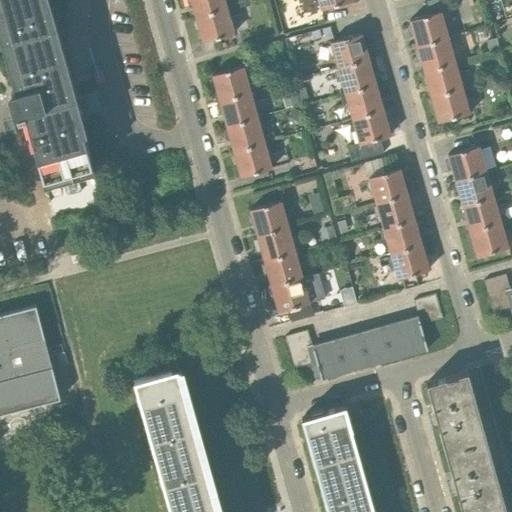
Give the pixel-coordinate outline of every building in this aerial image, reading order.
[(45,0),(0,0),(0,21),(19,89),(12,91),(18,113),(17,113),(18,118),(27,116),(44,176),(91,161),(45,0)] [(223,0),(190,0),(195,16),(226,7),(223,0)] [(317,0),(320,9),(350,0),(317,0)] [(226,7),(195,16),(202,41),(233,33),(226,7)] [(409,20),(417,46),(448,37),(440,11),(409,20)] [(330,28),(322,30),(324,37),(332,35),(330,28)] [(319,30),(312,32),(314,40),(321,38),(319,30)] [(337,67),(369,58),(361,33),(330,42),(337,67)] [(448,37),(417,46),(423,70),(455,61),(448,37)] [(496,38),(493,38),(486,41),(489,53),(497,50),(499,50),(496,38)] [(344,92),(376,83),(369,58),(337,67),(344,92)] [(455,61),(423,70),(430,95),(461,86),(455,61)] [(211,74),(219,100),(250,92),(243,66),(211,74)] [(383,108),(376,83),(344,92),(351,117),(383,108)] [(300,99),(308,97),(305,85),(297,87),(296,87),(300,99)] [(461,86),(430,95),(438,121),(469,112),(461,86)] [(250,92),(219,100),(226,125),(257,116),(250,92)] [(298,104),(295,93),(281,97),(285,109),(298,104)] [(297,121),(300,114),(302,112),(300,111),(292,107),(287,116),(297,121)] [(383,108),(351,117),(359,142),(347,146),(351,161),(384,152),(380,137),(390,134),(383,108)] [(257,116),(226,125),(232,150),(264,141),(257,116)] [(264,141),(232,150),(240,176),(271,167),(264,141)] [(496,144),(487,144),(489,165),(498,164),(496,144)] [(448,154),(455,180),(486,171),(479,145),(448,154)] [(376,202),(406,193),(399,167),(369,176),(376,202)] [(486,171),(455,180),(462,205),(493,196),(486,171)] [(383,227),(413,218),(406,193),(376,202),(383,227)] [(493,196),(462,205),(469,229),(500,221),(493,196)] [(321,200),(310,203),(314,215),(325,212),(321,200)] [(249,209),(256,235),(288,227),(281,201),(249,209)] [(390,251),(420,243),(413,218),(383,227),(390,251)] [(500,221),(469,229),(476,255),(507,247),(500,221)] [(288,227),(256,235),(263,260),(295,251),(288,227)] [(337,239),(335,229),(333,230),(321,233),(324,243),(337,239)] [(420,243),(390,251),(397,277),(428,269),(420,243)] [(295,251),(263,260),(270,285),(302,277),(295,251)] [(487,292),(509,286),(505,274),(484,280),(487,292)] [(302,277),(270,285),(277,310),(309,302),(302,277)] [(511,298),(511,297),(511,293),(509,286),(487,292),(491,305),(497,303),(502,301),(508,300),(511,298)] [(413,300),(416,312),(438,306),(435,293),(413,300)] [(319,299),(309,302),(290,307),(287,308),(291,321),(317,314),(323,312),(319,299)] [(0,413),(60,398),(36,304),(0,313),(0,413)] [(438,306),(416,312),(418,319),(420,324),(442,318),(438,306)] [(312,349),(314,354),(316,363),(317,365),(320,377),(426,347),(420,324),(418,319),(312,349)] [(284,336),(288,348),(310,342),(307,330),(284,336)] [(314,354),(312,349),(310,342),(288,348),(291,360),(297,359),(303,357),(309,355),(314,354)] [(210,511),(171,368),(134,378),(171,511),(210,511)] [(445,451),(486,440),(467,371),(426,383),(445,451)] [(344,405),(302,417),(327,511),(367,511),(345,430),(351,429),(344,405)] [(8,451),(20,448),(18,440),(6,443),(8,451)] [(494,511),(506,509),(486,440),(445,451),(462,511),(494,511)]
